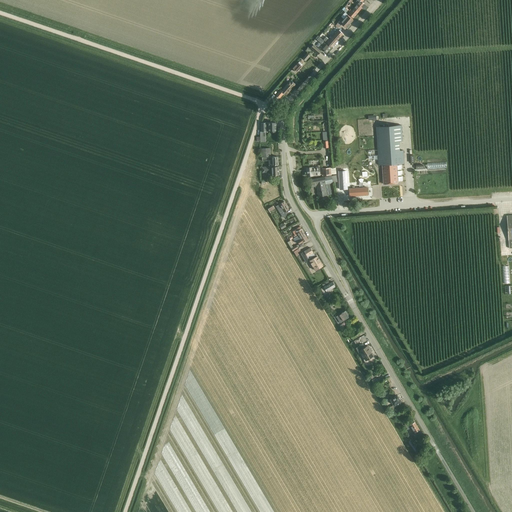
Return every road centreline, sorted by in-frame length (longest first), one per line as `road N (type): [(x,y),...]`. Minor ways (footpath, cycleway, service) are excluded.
road 1 (track): [(128,511),(262,103)]
road 2 (track): [(0,13),(262,103)]
road 3 (unclassified): [(473,511),(355,310)]
road 4 (unclassified): [(315,214),(511,199)]
road 5 (unclassified): [(283,147),(290,201),(355,310)]
road 6 (unclassified): [(292,97),(377,0)]
